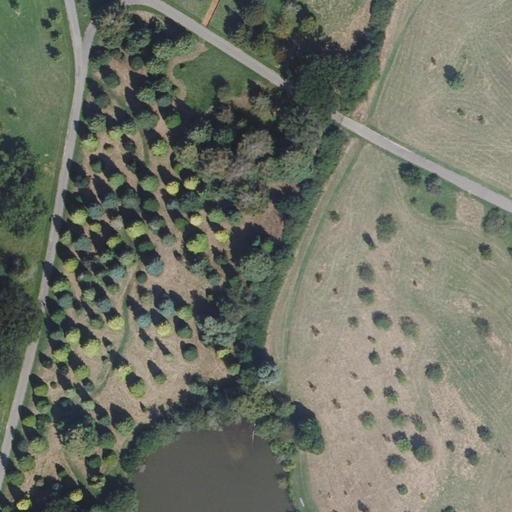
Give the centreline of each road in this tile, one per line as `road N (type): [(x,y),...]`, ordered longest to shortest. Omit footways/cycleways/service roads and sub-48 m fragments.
road 1 (track): [(85,65),(130,107),(144,129),(146,155),(141,204),(122,253),(135,320),(116,351),(111,382),(80,405),(67,449),(85,489),(110,500)]
road 2 (track): [(110,500),(117,466),(136,437),(165,413),(242,382),(270,391),(294,412),(311,511)]
road 3 (track): [(356,123),(284,315),(270,391)]
road 4 (track): [(356,123),(385,87),(429,0)]
